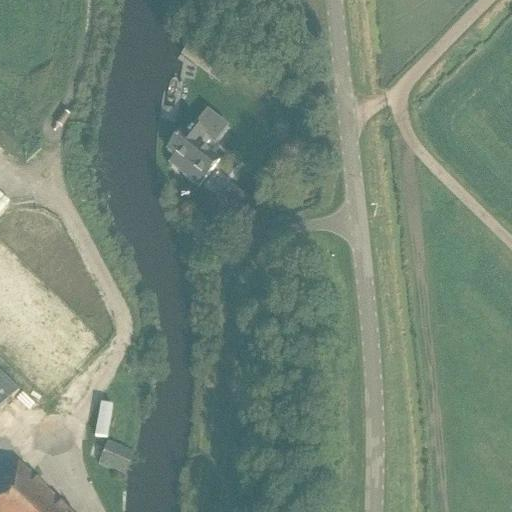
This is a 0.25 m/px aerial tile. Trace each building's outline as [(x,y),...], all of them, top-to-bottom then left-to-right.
[(232,74),(192,43),(181,58),(221,89),(232,74)] [(195,128),(191,124),(184,132),(182,131),(165,152),(173,159),(167,166),(198,191),(221,163),(205,149),(208,145),(214,149),(228,132),(206,115),(195,128)] [(0,409),(17,392),(0,375),(0,409)] [(108,437),(116,404),(103,401),(96,434),(108,437)] [(98,467),(124,476),(132,453),(106,444),(98,467)] [(67,511),(19,465),(0,483),(0,511),(67,511)]
